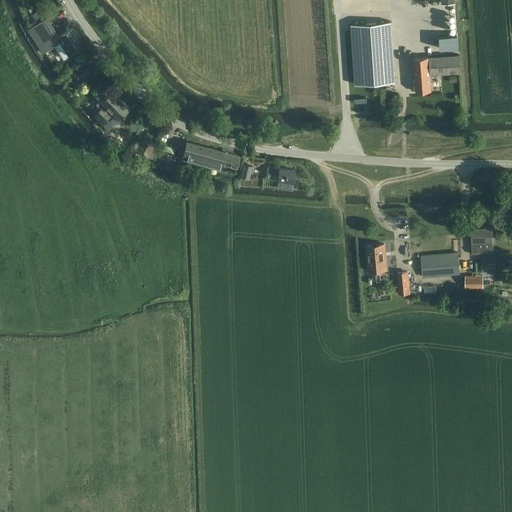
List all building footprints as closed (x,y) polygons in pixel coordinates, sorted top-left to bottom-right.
[(39,10),(32,15),(35,20),(42,15),(39,10)] [(28,29),(27,30),(40,51),(42,54),(54,46),(63,60),(68,56),(72,54),(83,47),(71,29),(66,32),(65,32),(60,36),(59,36),(47,17),(28,29)] [(356,84),(395,81),(391,21),(352,24),(356,84)] [(439,48),(459,47),(458,35),(439,36),(439,48)] [(416,92),(431,91),(430,75),(461,72),(459,54),(413,58),(416,92)] [(81,82),(91,74),(82,62),(72,70),(81,82)] [(100,109),(94,115),(98,120),(120,99),(111,89),(99,100),(95,104),(100,109)] [(120,99),(98,120),(103,125),(107,120),(113,126),(120,119),(119,119),(129,109),(121,100),(120,99)] [(111,129),(104,139),(110,144),(118,134),(111,129)] [(141,140),(136,150),(147,156),(149,157),(154,159),(159,148),(154,147),(152,146),(152,145),(157,135),(154,134),(147,131),(142,140),(141,140)] [(186,141),(181,158),(220,169),(221,165),(227,167),(227,164),(236,167),(239,157),(224,152),(186,141)] [(248,178),(251,165),(243,163),(240,176),(244,177),(247,178),(248,178)] [(292,181),(293,169),(267,167),(266,177),(278,178),(278,180),(292,181)] [(240,176),(239,184),(250,185),(251,178),(248,178),(247,178),(244,177),(240,176)] [(471,242),(472,254),(493,253),(493,242),(492,227),(471,228),(471,242)] [(384,243),(366,245),(368,271),(386,269),(384,243)] [(457,252),(420,255),(422,277),(460,273),(457,252)] [(410,293),(408,271),(396,272),(398,294),(410,293)] [(483,275),(464,275),(465,287),(483,287),(483,275)] [(496,276),(495,288),(508,289),(509,277),(496,276)] [(495,298),(495,306),(503,306),(503,299),(495,298)]
